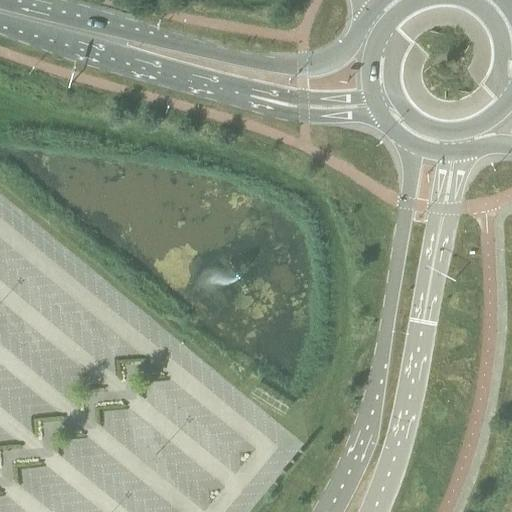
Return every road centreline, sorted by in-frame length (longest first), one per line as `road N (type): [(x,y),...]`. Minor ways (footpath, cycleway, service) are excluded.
road 1 (secondary): [(369,15),(345,52),(302,68),(247,63),(0,3)]
road 2 (unclassified): [(412,144),(379,367),(355,445),(321,511)]
road 3 (secondary): [(0,20),(252,90)]
road 4 (unclassified): [(373,511),(403,428),(422,322)]
road 5 (unclassified): [(422,322),(467,150)]
road 6 (unclassified): [(422,322),(448,153)]
road 7 (secondary): [(252,90),(283,111),(382,117)]
road 8 (secondary): [(252,90),(373,98)]
road 9 (secondary): [(511,98),(501,87),(499,30),(464,0)]
